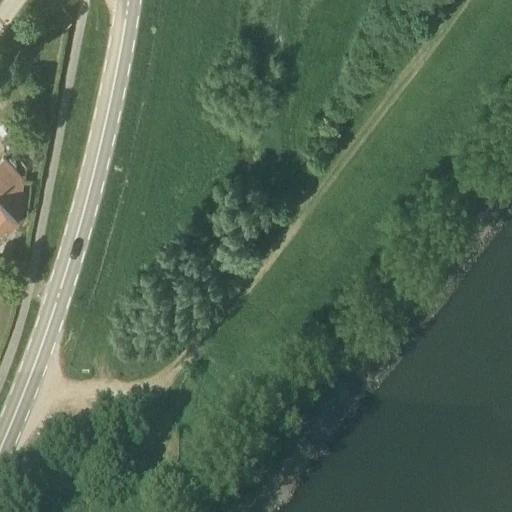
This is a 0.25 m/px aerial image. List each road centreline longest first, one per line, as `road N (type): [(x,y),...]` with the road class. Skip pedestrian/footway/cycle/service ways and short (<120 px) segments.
road 1 (track): [(4,370),(66,392),(134,390),(175,368),(452,0)]
road 2 (secondary): [(0,451),(67,268),(128,0)]
